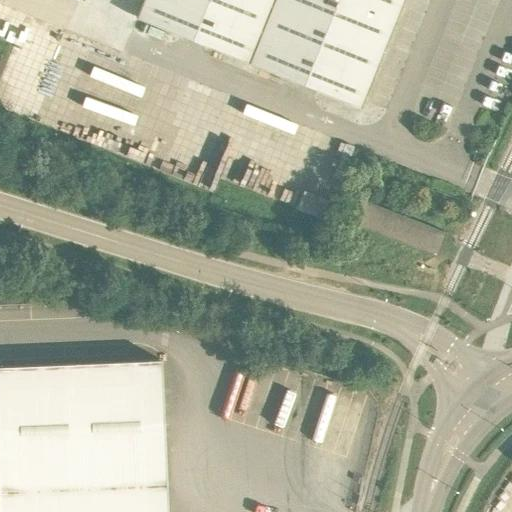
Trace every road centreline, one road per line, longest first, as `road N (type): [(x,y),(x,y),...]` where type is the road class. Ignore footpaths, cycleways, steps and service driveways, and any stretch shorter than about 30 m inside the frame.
road 1 (tertiary): [(483,405),(447,360),(404,328),(0,206)]
road 2 (tertiary): [(426,511),(448,449),(483,405)]
